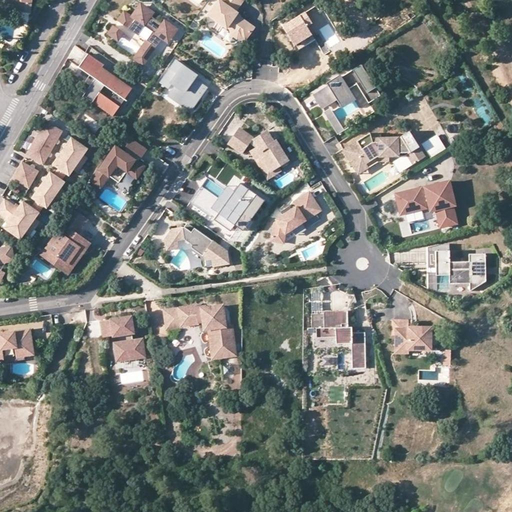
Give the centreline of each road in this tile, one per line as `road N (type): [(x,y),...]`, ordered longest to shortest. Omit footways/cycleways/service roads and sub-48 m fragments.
road 1 (residential): [(0,309),(79,299),(223,101),(246,87),(268,88),(290,104),(359,221),(360,262)]
road 2 (residential): [(17,122),(88,0)]
